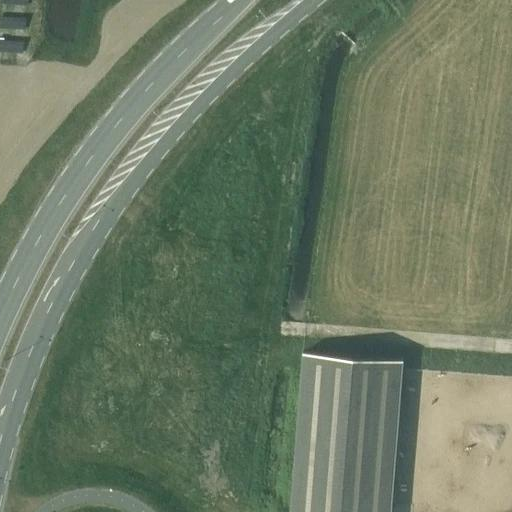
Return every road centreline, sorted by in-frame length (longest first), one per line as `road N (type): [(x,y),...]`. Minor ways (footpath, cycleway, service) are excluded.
road 1 (tertiary): [(0,433),(60,285),(90,239),(216,87),(313,0)]
road 2 (tertiary): [(236,0),(157,76),(95,153),(37,238),(0,315)]
road 3 (track): [(511,345),(282,329)]
